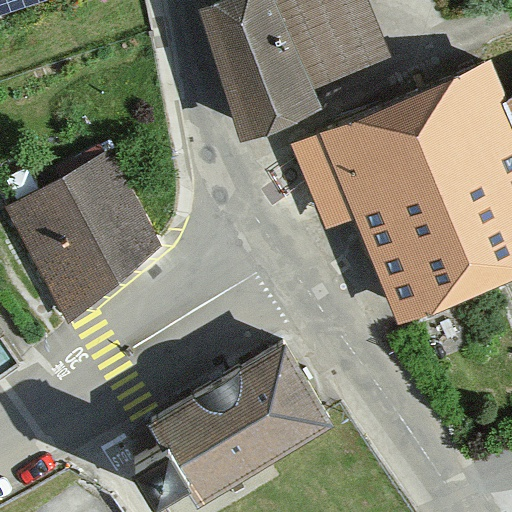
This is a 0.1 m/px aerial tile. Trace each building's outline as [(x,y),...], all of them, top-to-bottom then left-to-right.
[(216,0),(206,5),(243,123),(312,95),(306,82),(386,49),(365,0),(216,0)] [(335,142),(304,155),(326,209),(355,197),(401,307),(511,261),(511,123),(504,104),(486,62),(329,127),(335,142)] [(153,237),(82,141),(0,201),(0,232),(57,318),(153,237)] [(0,368),(16,358),(0,333),(0,368)] [(181,474),(197,501),(332,419),(281,335),(146,417),(156,433),(123,454),(147,494),(181,474)]
